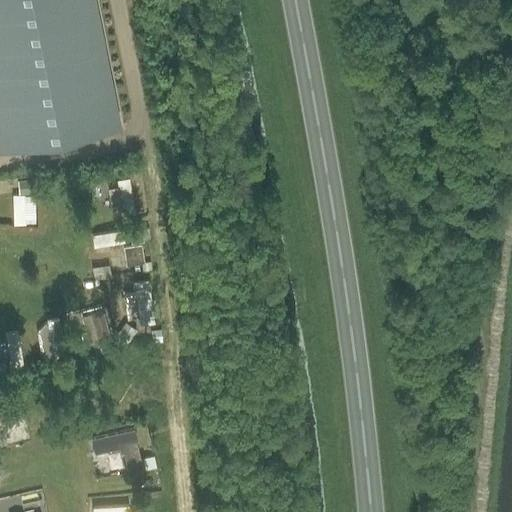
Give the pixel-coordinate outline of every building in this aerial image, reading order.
[(0,0),(0,150),(121,126),(96,0),(0,0)] [(13,223),(37,222),(35,194),(12,195),(13,223)] [(91,232),(92,243),(126,239),(124,228),(91,232)] [(92,414),(111,411),(109,397),(120,396),(118,384),(89,387),(92,414)] [(121,469),(119,432),(91,433),(93,471),(121,469)] [(90,511),(133,511),(133,503),(90,505),(90,511)]
